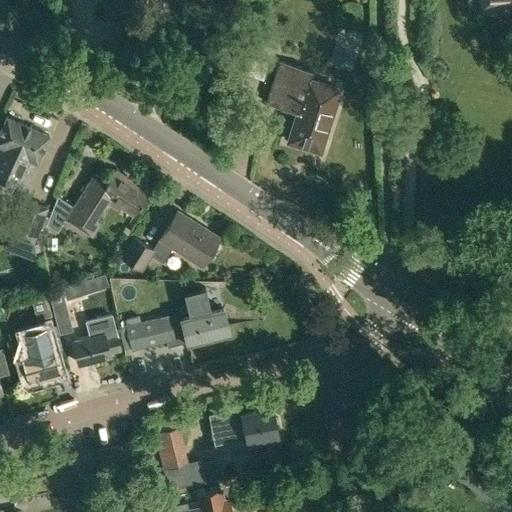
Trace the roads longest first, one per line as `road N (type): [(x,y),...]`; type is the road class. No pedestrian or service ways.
road 1 (primary): [(398,301),(153,131),(0,39)]
road 2 (residential): [(0,437),(71,408),(316,353),(349,358)]
road 3 (residential): [(367,511),(342,376),(349,358)]
road 4 (primary): [(511,380),(398,301)]
road 5 (residential): [(511,264),(426,269),(398,301)]
